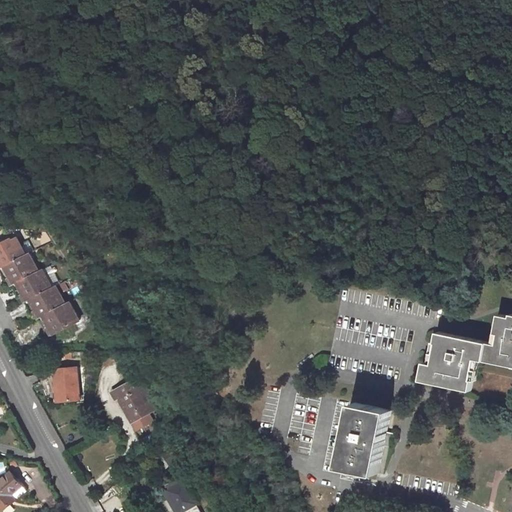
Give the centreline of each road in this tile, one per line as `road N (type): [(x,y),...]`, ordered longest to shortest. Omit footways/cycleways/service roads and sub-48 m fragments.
road 1 (residential): [(469,511),(328,479),(291,462),(282,440),(289,387),(329,372),(511,411)]
road 2 (tertiary): [(0,338),(88,511)]
